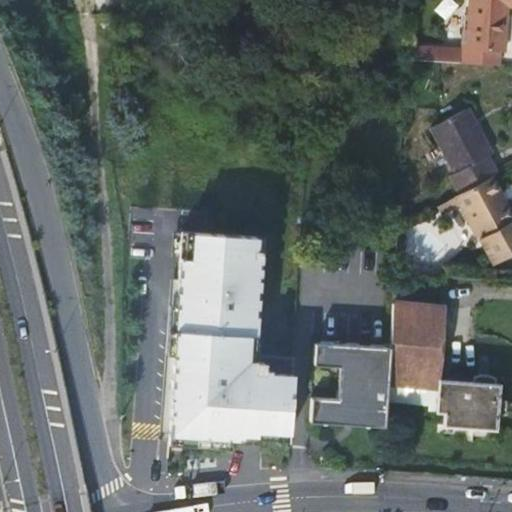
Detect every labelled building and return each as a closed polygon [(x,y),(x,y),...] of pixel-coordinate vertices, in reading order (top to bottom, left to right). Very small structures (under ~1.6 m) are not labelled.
[(511,0),(467,0),(466,15),(464,47),(458,47),(457,62),(495,65),(496,51),(502,51),(505,6),(511,5),(511,0)] [(449,174),(459,193),(490,176),(495,174),(486,156),(491,153),(466,108),(430,128),(453,171),(449,174)] [(511,251),(511,216),(490,176),(459,193),(454,196),(491,263),(511,251)] [(184,351),(152,349),(152,360),(148,369),(192,371),(194,342),(194,337),(196,304),(196,299),(188,298),(184,351)] [(441,310),(391,305),(388,352),(385,401),(435,406),(435,412),(443,413),(442,425),(493,429),(494,414),(504,415),(505,402),(496,402),(497,385),(437,380),(441,310)] [(308,426),(384,431),(385,401),(388,352),(314,347),(313,369),(338,371),(336,403),(310,401),(308,426)] [(170,406),(190,408),(192,374),(192,371),(148,369),(146,391),(171,393),(170,406)]
